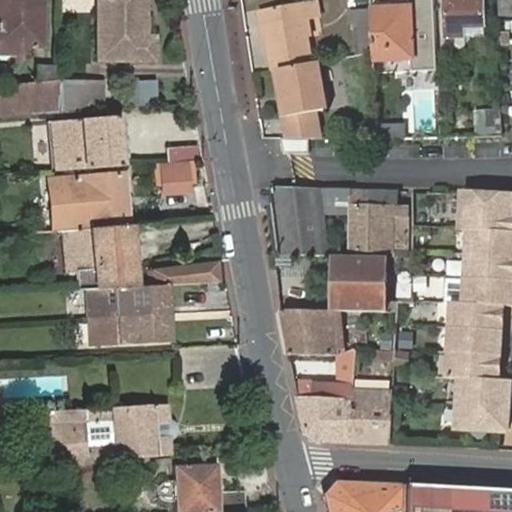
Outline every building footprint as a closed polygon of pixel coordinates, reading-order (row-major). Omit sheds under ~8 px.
[(0,0),(0,45),(25,48),(39,49),(40,0),(0,0)] [(99,0),(98,60),(154,62),(156,33),(145,34),(145,0),(99,0)] [(274,70),(282,69),(310,63),(303,21),(318,17),(315,0),(264,9),(274,70)] [(484,0),(447,0),(448,38),(485,37),(484,0)] [(511,0),(500,0),(502,16),(511,15),(511,0)] [(372,52),(372,63),(412,61),(412,11),(370,11),(370,19),(372,52)] [(357,20),(357,54),(372,52),(370,19),(357,20)] [(0,54),(25,56),(25,48),(0,45),(0,54)] [(282,103),(286,139),(306,138),(312,138),(323,138),(318,110),(327,109),(320,61),(310,63),(282,69),(287,101),(282,103)] [(37,86),(37,116),(57,114),(58,81),(58,68),(38,68),(37,86)] [(57,114),(87,112),(86,104),(100,105),(101,82),(58,81),(57,114)] [(0,88),(0,118),(37,116),(37,86),(0,88)] [(48,125),(54,172),(63,171),(126,166),(120,119),(58,124),(48,125)] [(374,125),(375,138),(386,138),(386,125),(374,125)] [(311,154),(312,138),(310,139),(306,138),(286,139),(266,139),(266,155),(311,154)] [(198,160),(196,145),(167,148),(167,162),(198,160)] [(48,180),(52,231),(53,231),(81,229),(129,225),(125,174),(77,178),(48,180)] [(324,191),(273,188),(284,258),(325,258),(324,191)] [(510,197),(460,194),(458,231),(466,231),(462,304),(450,303),(445,379),(458,380),(455,430),(498,432),(505,432),(507,407),(508,381),(496,381),(497,357),(498,332),(500,307),(511,308),(511,306),(511,217),(509,217),(510,197)] [(405,207),(350,205),(350,252),(392,253),(393,248),(405,249),(405,207)] [(81,229),(53,231),(55,243),(82,242),(86,284),(76,285),(77,291),(92,290),(135,287),(129,225),(81,229)] [(335,311),(385,312),(386,257),(337,258),(335,311)] [(155,286),(168,285),(217,282),(216,268),(154,272),(155,286)] [(95,320),(170,315),(168,285),(155,286),(135,287),(92,290),(95,320)] [(335,311),(281,310),(290,357),(335,357),(335,347),(341,347),(340,320),(335,318),(335,311)] [(95,320),(90,320),(92,349),(172,343),(170,315),(95,320)] [(382,352),(393,351),(394,340),(383,340),(382,352)] [(188,345),(186,384),(235,387),(238,348),(188,345)] [(389,368),(404,369),(406,353),(390,351),(389,368)] [(334,388),(353,389),(354,359),(335,358),(334,388)] [(317,442),(350,443),(352,408),(314,400),(313,385),(295,384),(305,434),(317,442)] [(350,443),(388,445),(391,396),(353,393),(352,408),(350,443)] [(49,468),(54,468),(65,467),(115,464),(126,463),(130,465),(149,465),(148,459),(169,457),(168,438),(171,434),(170,428),(167,424),(165,406),(35,414),(35,421),(46,420),(49,468)] [(115,464),(65,467),(65,483),(90,481),(92,478),(117,475),(115,464)] [(246,511),(245,490),(218,492),(216,464),(173,468),(176,511),(246,511)] [(323,496),(327,511),(399,511),(400,487),(333,483),(323,496)] [(511,511),(511,492),(400,487),(399,511),(511,511)]
